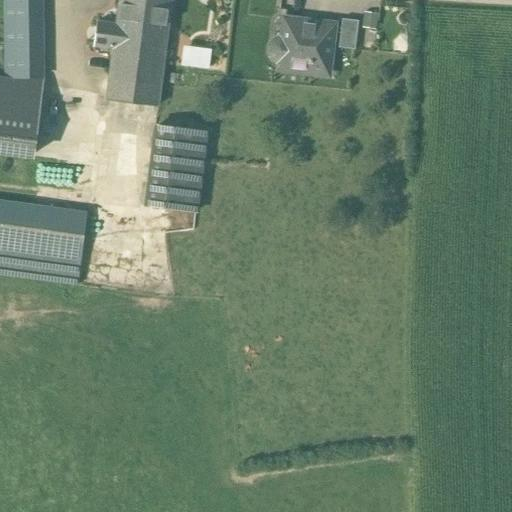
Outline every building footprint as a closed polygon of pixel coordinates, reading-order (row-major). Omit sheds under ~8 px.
[(39,0),(4,0),(5,37),(40,37),(39,0)] [(170,0),(119,0),(116,25),(97,22),(94,47),(113,49),(130,52),(132,35),(166,40),(170,0)] [(375,27),(376,13),(362,11),(361,26),(375,27)] [(358,22),(342,20),(338,48),(355,50),(358,22)] [(333,27),(285,21),(283,40),(279,41),(275,43),(272,45),(271,49),(271,53),(272,57),(275,60),(279,62),(309,65),(308,72),(327,74),(333,27)] [(166,40),(132,35),(130,52),(113,49),(106,100),(157,106),(166,40)] [(40,37),(5,37),(6,80),(41,79),(40,37)] [(207,68),(209,47),(181,45),(179,66),(207,68)] [(6,80),(1,80),(0,79),(0,152),(31,157),(41,79),(6,80)] [(205,133),(156,127),(146,206),(195,212),(205,133)] [(265,169),(226,164),(223,187),(262,192),(265,169)] [(85,211),(0,198),(0,246),(77,258),(85,211)] [(77,258),(0,246),(0,270),(74,282),(77,258)]
